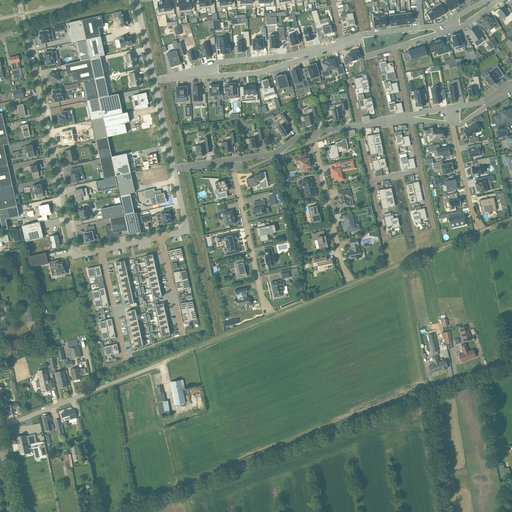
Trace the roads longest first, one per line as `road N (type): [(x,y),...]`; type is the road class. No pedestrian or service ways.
road 1 (unclassified): [(124,511),(511,363)]
road 2 (track): [(166,359),(511,218)]
road 3 (residential): [(99,249),(74,255),(18,0)]
road 4 (unclassified): [(0,428),(166,359)]
road 5 (residential): [(230,159),(268,314)]
road 6 (residential): [(311,133),(348,282)]
